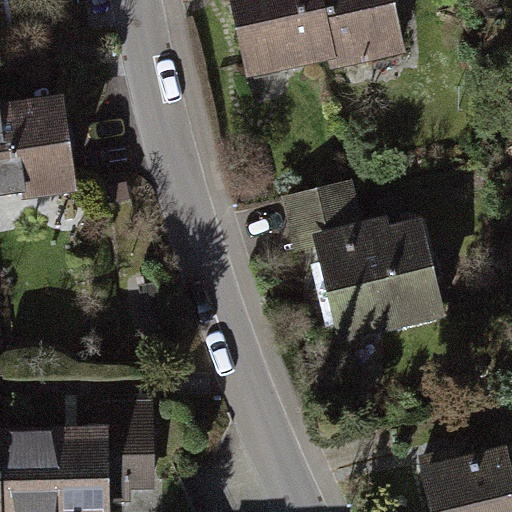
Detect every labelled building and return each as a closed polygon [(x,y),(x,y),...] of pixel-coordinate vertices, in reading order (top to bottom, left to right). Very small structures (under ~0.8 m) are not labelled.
[(399,0),(224,0),(240,74),(407,40),(399,0)] [(0,194),(70,192),(67,97),(4,99),(6,142),(0,142),(0,194)] [(424,213),(316,232),(332,325),(440,307),(424,213)] [(103,511),(103,424),(0,424),(0,511),(103,511)] [(156,431),(115,431),(114,505),(156,505),(156,431)] [(511,511),(511,474),(506,446),(422,463),(432,511),(511,511)]
